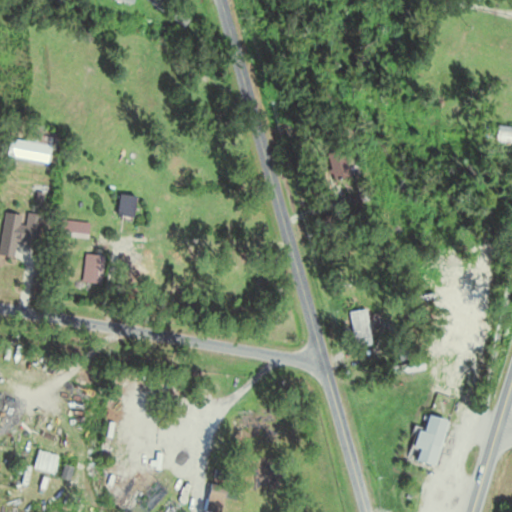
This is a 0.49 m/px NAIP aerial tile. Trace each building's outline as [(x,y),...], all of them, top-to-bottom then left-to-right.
[(493,126),(511,128),(511,159),(507,159),(508,143),(491,141),(493,126)] [(27,161),(44,164),(48,138),(23,134),(22,142),(7,139),(4,157),(18,159),(13,184),(23,186),(27,161)] [(0,257),(11,259),(14,244),(32,248),(38,217),(22,214),(22,216),(3,213),(0,228),(0,257)] [(97,227),(66,222),(64,239),(94,244),(97,227)] [(370,345),(362,310),(345,313),(353,348),(370,345)] [(420,361),(384,368),(386,377),(422,371),(420,361)] [(423,415),(446,423),(433,467),(412,461),(417,450),(408,447),(413,427),(419,429),(423,415)] [(31,468),(49,473),(53,458),(35,453),(31,468)] [(219,511),(219,484),(205,484),(205,511),(219,511)]
